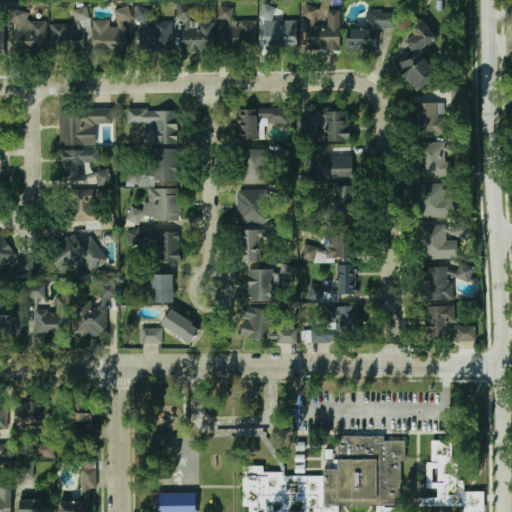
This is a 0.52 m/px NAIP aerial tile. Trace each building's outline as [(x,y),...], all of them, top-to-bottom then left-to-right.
[(223,22),(222,49),(255,50),(256,23),(231,22),(232,8),(217,7),(217,22),(223,22)] [(340,10),(326,10),(326,26),(316,26),(316,7),(306,7),(307,50),(341,50),(340,10)] [(52,54),(87,52),(85,8),(73,9),(73,25),(50,26),(52,54)] [(130,51),(128,8),(113,8),(113,19),(92,20),(94,53),(130,51)] [(45,53),(45,22),(26,22),(26,10),(6,10),(6,22),(14,22),(14,53),(45,53)] [(149,11),(138,11),(138,52),(171,52),(171,23),(149,23),(149,11)] [(348,28),(347,50),(378,51),(378,29),(394,29),(395,11),(368,11),(367,29),(348,28)] [(417,91),(440,73),(421,50),(437,37),(423,19),(412,28),(417,33),(406,42),(414,52),(397,65),(417,91)] [(265,49),(297,49),(297,22),(265,22),(265,49)] [(213,23),(182,23),(182,52),(213,52),(213,23)] [(451,87),(452,103),(466,103),(466,86),(451,87)] [(445,102),(419,103),(420,134),(446,134),(445,102)] [(237,108),(237,140),(259,140),(259,124),(287,124),(287,108),(237,108)] [(96,124),(110,124),(110,109),(58,109),(58,146),(96,146),(96,124)] [(351,142),(350,109),(313,110),(313,117),(302,117),(302,135),(312,135),(312,142),(351,142)] [(178,111),(148,111),(148,144),(178,144),(178,111)] [(452,176),(452,161),(446,162),(445,142),(420,143),(422,177),(452,176)] [(327,157),(327,147),(313,147),(314,181),(353,181),(353,156),(327,157)] [(61,150),(63,183),(96,182),(96,185),(110,184),(109,168),(98,169),(97,149),(61,150)] [(177,149),(147,149),(147,165),(128,165),(128,182),(178,182),(177,149)] [(264,184),(264,150),(236,150),(236,184),(264,184)] [(419,218),(455,217),(454,188),(444,188),(444,183),(418,184),(419,218)] [(334,213),(355,214),(356,187),(335,186),(334,213)] [(149,221),(180,221),(180,189),(149,189),(149,221)] [(267,222),(267,190),(237,190),(237,222),(267,222)] [(100,229),(100,191),(65,192),(65,222),(85,222),(85,229),(100,229)] [(421,225),(422,259),(459,258),(458,241),(447,241),(446,224),(421,225)] [(127,230),(131,247),(144,244),(140,227),(127,230)] [(334,262),(334,258),(356,258),(355,228),(327,229),(328,246),(302,247),(302,263),(334,262)] [(263,262),(263,230),(239,230),(239,262),(263,262)] [(143,242),(154,242),(154,263),(181,263),(181,233),(143,233),(143,242)] [(0,265),(15,255),(0,234),(0,265)] [(91,236),(78,243),(73,234),(54,246),(67,268),(83,259),(89,271),(105,261),(91,236)] [(33,259),(20,258),(19,274),(33,274),(33,259)] [(338,302),(338,294),(356,294),(356,265),(337,265),(337,283),(305,283),(305,301),(338,302)] [(455,300),(454,280),(473,279),(472,266),(425,268),(427,301),(455,300)] [(274,269),(247,269),(247,296),(274,296),(274,269)] [(151,275),(151,303),(172,303),(172,275),(151,275)] [(46,298),(45,284),(27,284),(28,299),(46,298)] [(114,334),(113,286),(100,286),(100,309),(79,309),(79,335),(114,334)] [(477,340),(476,325),(456,325),(455,305),(426,307),(427,341),(477,340)] [(329,308),(330,328),(311,329),(312,343),(361,341),(360,307),(329,308)] [(274,309),(245,309),(245,342),(296,343),(296,329),(273,329),(274,309)] [(34,310),(34,337),(64,337),(64,310),(34,310)] [(0,314),(0,338),(22,338),(22,314),(0,314)] [(198,338),(196,314),(169,316),(170,340),(198,338)] [(141,343),(163,344),(163,328),(142,328),(141,343)] [(0,431),(8,432),(9,403),(0,403),(0,431)] [(17,403),(17,430),(50,430),(50,403),(17,403)] [(95,413),(74,413),(74,432),(95,432),(95,413)] [(287,476),(285,476),(285,471),(284,471),(284,468),(263,436),(217,437),(217,433),(269,432),(269,436),(267,436),(287,467),(287,476)] [(316,511),(316,508),(311,508),(311,511),(251,511),(251,506),(245,506),(244,466),(266,466),(266,471),(284,471),(285,471),(285,476),(287,476),(326,475),(326,469),(335,469),(335,459),(339,459),(339,437),(401,436),(402,497),(432,496),(432,441),(457,441),(458,491),(482,490),(482,511),(461,511),(461,505),(399,506),(399,511),(316,511)] [(298,450),(298,442),(307,442),(307,450),(298,450)] [(0,458),(9,458),(8,444),(0,443),(0,458)] [(54,457),(54,444),(37,444),(37,458),(54,457)] [(297,462),(297,454),(307,454),(307,462),(297,462)] [(297,473),(297,465),(307,465),(307,473),(297,473)] [(18,477),(33,478),(34,468),(19,467),(18,477)] [(62,511),(94,511),(94,468),(81,467),(81,502),(62,502),(62,511)] [(0,511),(11,511),(11,481),(0,481),(0,511)] [(160,511),(160,493),(199,492),(199,511),(160,511)] [(20,500),(20,511),(56,511),(56,500),(20,500)]
